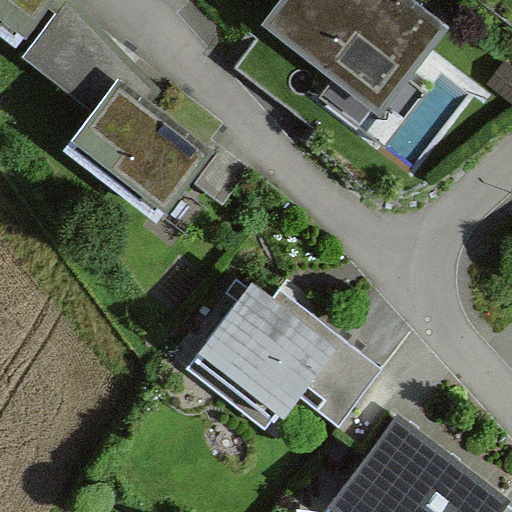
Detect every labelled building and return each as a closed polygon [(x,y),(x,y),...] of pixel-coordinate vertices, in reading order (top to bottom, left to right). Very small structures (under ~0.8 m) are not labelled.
[(49,0),(0,0),(0,22),(24,39),(49,0)] [(448,19),(420,0),(278,0),(254,34),(377,120),(448,19)] [(119,75),(70,141),(168,212),(216,145),(119,75)] [(369,368),(253,284),(200,356),(280,413),(297,390),(334,416),(369,368)] [(511,511),(511,508),(395,416),(329,499),(345,511),(511,511)]
